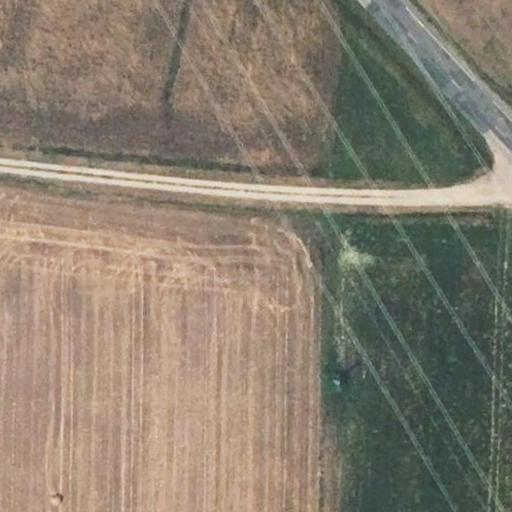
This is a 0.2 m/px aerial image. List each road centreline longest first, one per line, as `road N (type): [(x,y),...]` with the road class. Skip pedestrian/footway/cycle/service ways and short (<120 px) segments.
road 1 (track): [(511,188),(464,194),(0,163)]
road 2 (tertiary): [(511,142),(378,0)]
